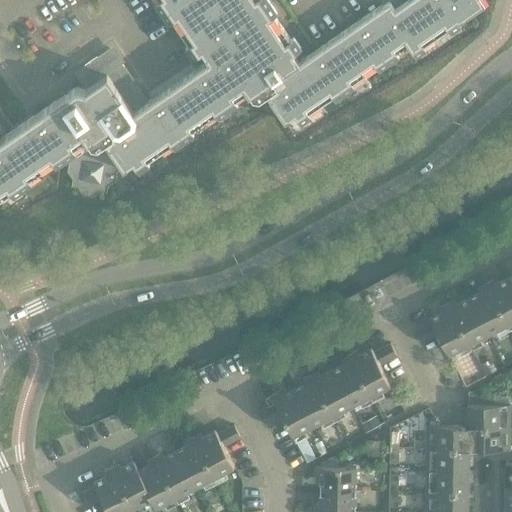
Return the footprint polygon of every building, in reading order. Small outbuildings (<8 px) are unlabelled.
[(107,73),(86,88),(77,86),(0,138),(0,197),(63,154),(71,165),(69,171),(74,178),(81,179),(80,186),(85,193),(91,194),(98,190),(100,183),(106,184),(114,179),(115,173),(114,170),(119,167),(122,170),(132,164),(135,169),(245,93),(247,97),(260,88),(284,123),(294,116),(296,119),(305,112),(307,114),(407,46),(410,51),(420,44),(422,47),(484,5),(480,0),(388,0),(298,62),(292,53),(295,51),(288,40),(290,39),(273,13),(272,13),(262,0),(161,0),(173,18),(190,43),(198,53),(202,50),(209,59),(148,101),(113,50),(98,60),(107,73)] [(444,315),(431,322),(415,330),(421,342),(438,333),(448,353),(511,318),(511,278),(497,286),(493,278),(479,286),(483,294),(459,307),(454,299),(440,306),(444,315)] [(266,398),(265,398),(269,406),(258,412),(264,423),(281,414),(292,435),(389,382),(379,364),(396,355),(390,343),(361,358),(356,350),(342,358),(346,366),(323,378),(318,370),(303,378),(307,386),(284,399),(280,390),(266,398)] [(491,359),(481,364),(486,375),(496,370),(491,359)] [(494,392),(468,392),(468,425),(468,426),(474,427),(509,427),(509,405),(494,405),(494,392)] [(376,416),(362,423),(366,431),(380,424),(376,416)] [(78,495),(84,507),(101,498),(108,511),(121,511),(150,497),(155,506),(234,465),(223,445),(240,437),(233,424),(204,440),(200,432),(185,440),(189,447),(166,460),(162,452),(148,459),(152,467),(141,473),(136,465),(123,472),(118,463),(103,471),(108,479),(78,495)] [(432,424),(427,424),(426,447),(461,448),(468,448),(468,426),(468,425),(462,425),(432,424)] [(474,427),(468,426),(468,448),(468,450),(469,450),(473,450),(508,450),(508,449),(509,427),(474,427)] [(390,447),(399,447),(399,431),(390,430),(390,447)] [(368,439),(367,455),(379,456),(379,440),(368,439)] [(308,441),(299,446),(307,462),(316,457),(308,441)] [(399,447),(390,447),(389,462),(398,462),(399,447)] [(461,448),(426,447),(426,469),(468,469),(469,457),(469,450),(468,450),(468,448),(461,448)] [(319,489),(355,490),(356,467),(314,467),(314,476),(319,477),(319,489)] [(468,469),(426,469),(426,491),(468,491),(468,469)] [(389,474),(389,491),(398,491),(398,474),(389,474)] [(355,490),(319,489),(319,503),(313,503),(313,511),(355,511),(355,490)] [(389,491),(389,506),(398,506),(398,491),(389,491)] [(425,511),(468,511),(468,491),(426,491),(425,511)]
